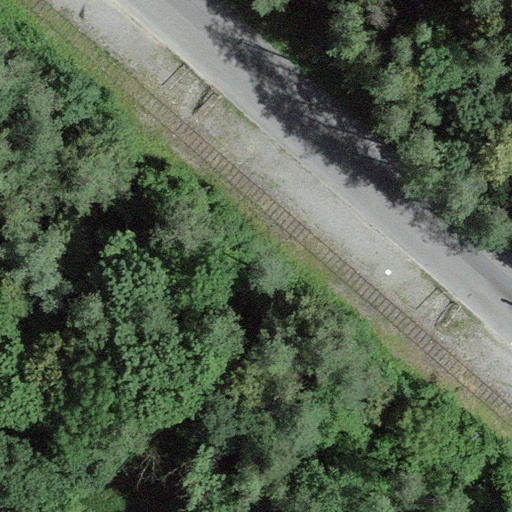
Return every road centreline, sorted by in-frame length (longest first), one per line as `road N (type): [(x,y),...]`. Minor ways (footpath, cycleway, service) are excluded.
road 1 (unclassified): [(146,0),(511,324)]
road 2 (track): [(0,423),(78,445),(192,511)]
